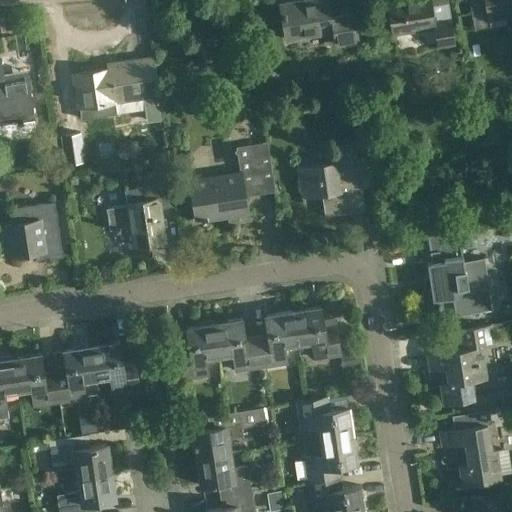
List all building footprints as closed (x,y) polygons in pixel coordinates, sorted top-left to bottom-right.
[(386,0),(392,36),(434,29),(438,48),(456,45),(451,16),(433,19),(430,0),(386,0)] [(511,0),(469,0),(475,30),(490,27),(488,19),(511,15),(511,0)] [(331,2),(330,2),(304,6),(303,3),(283,6),(289,40),(335,33),(337,43),(336,43),(336,44),(360,40),(355,11),(354,12),(334,16),(331,2)] [(144,98),(147,122),(165,120),(156,59),(118,64),(119,69),(76,75),(82,119),(118,115),(116,102),(144,98)] [(5,137),(37,132),(28,70),(5,73),(3,60),(0,60),(0,133),(4,133),(5,137)] [(81,132),(61,135),(65,164),(86,161),(81,132)] [(239,147),(243,173),(193,181),(198,219),(230,214),(231,223),(250,221),(246,190),(275,185),(269,143),(239,147)] [(355,144),(331,148),(334,163),(298,168),(303,199),(322,196),(325,217),(365,211),(362,189),(375,187),(370,155),(357,157),(355,144)] [(173,183),(126,190),(129,204),(107,207),(111,231),(132,227),(135,247),(166,242),(161,208),(177,205),(175,195),(173,183)] [(56,202),(35,206),(15,209),(17,223),(3,225),(8,257),(38,252),(40,262),(64,258),(56,202)] [(435,265),(430,265),(435,301),(438,301),(441,318),(457,316),(492,311),(491,302),(490,292),(485,260),(464,263),(462,249),(474,247),(474,246),(486,244),(483,226),(471,228),(430,234),(435,265)] [(322,306),(295,310),(299,342),(313,340),(315,357),(341,353),(342,353),(342,352),(336,317),(324,318),(322,306)] [(258,334),(263,366),(288,362),(286,344),(299,342),(295,310),(267,315),(269,332),(258,334)] [(243,319),(216,323),(221,354),(234,352),(237,369),(263,366),(258,334),(246,336),(243,319)] [(221,354),(216,323),(188,327),(191,344),(179,346),(184,378),(210,374),(208,356),(221,354)] [(487,379),(483,349),(494,347),(491,326),(454,331),(457,352),(430,356),(432,370),(448,368),(451,383),(442,385),(445,403),(474,399),(471,381),(487,379)] [(121,342),(94,346),(99,378),(112,376),(114,393),(140,389),(135,357),(124,359),(121,342)] [(57,369),(62,401),(88,397),(85,380),(99,378),(94,346),(67,350),(69,367),(57,369)] [(342,352),(342,353),(341,353),(343,371),(363,368),(360,350),(342,352)] [(43,354),(15,358),(20,391),(33,388),(36,405),(62,401),(57,369),(45,371),(43,354)] [(0,417),(8,417),(5,393),(20,391),(15,358),(0,360),(0,417)] [(318,426),(320,439),(323,438),(355,434),(351,407),(332,410),(330,397),(297,401),(301,429),(318,426)] [(210,428),(195,431),(199,457),(231,452),(229,439),(244,436),(243,427),(266,423),(263,407),(220,414),(214,415),(215,428),(210,428)] [(447,431),(440,432),(442,447),(449,446),(468,444),(471,465),(461,467),(464,485),(501,480),(500,475),(497,450),(492,451),(488,425),(492,424),(490,409),(474,412),(452,415),(454,430),(447,431)] [(340,465),(359,462),(355,434),(320,439),(323,453),(305,456),(309,481),(342,476),(340,465)] [(70,438),(50,441),(54,467),(79,463),(81,476),(111,471),(107,445),(92,447),(86,448),(84,436),(70,438)] [(231,452),(199,457),(203,483),(219,481),(225,480),(227,493),(253,489),(249,466),(233,469),(231,452)] [(83,491),(58,495),(60,511),(95,511),(94,502),(100,501),(115,499),(111,471),(81,476),(83,491)] [(366,511),(363,485),(344,488),(342,476),(309,481),(314,509),(331,506),(331,511),(366,511)] [(223,508),(207,510),(207,511),(256,511),(254,497),(253,494),(253,489),(227,493),(229,507),(223,508)] [(506,511),(504,494),(473,499),(474,511),(506,511)]
